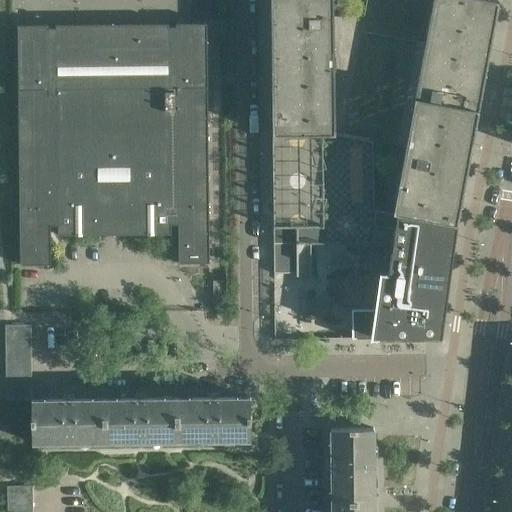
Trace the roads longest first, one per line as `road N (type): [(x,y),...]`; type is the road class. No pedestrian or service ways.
road 1 (residential): [(248,370),(242,0)]
road 2 (residential): [(51,314),(59,373),(248,370)]
road 3 (residential): [(290,369),(475,365)]
road 4 (residential): [(291,511),(290,369)]
